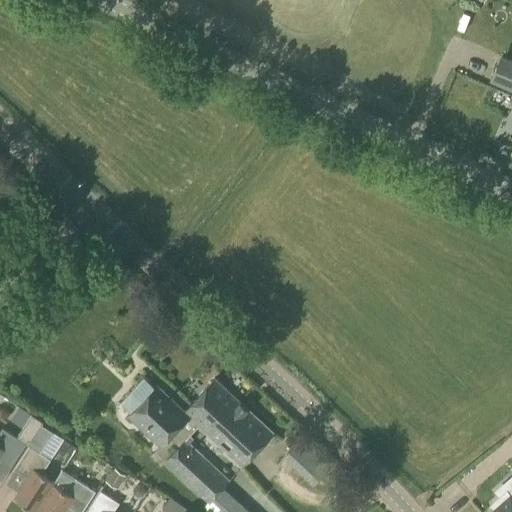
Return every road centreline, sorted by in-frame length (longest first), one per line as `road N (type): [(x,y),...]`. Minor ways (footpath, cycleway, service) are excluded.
road 1 (tertiary): [(511,195),(109,0)]
road 2 (unclassified): [(408,511),(86,202)]
